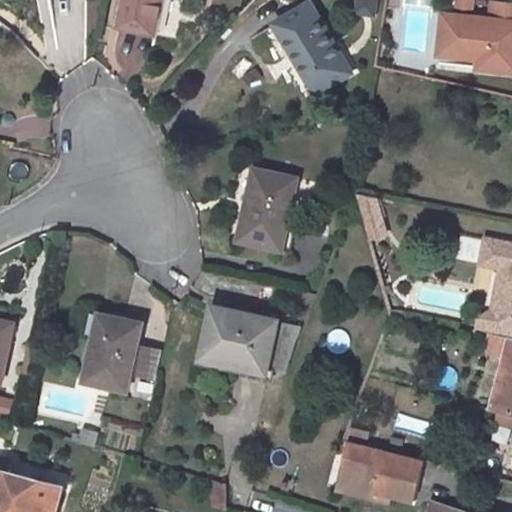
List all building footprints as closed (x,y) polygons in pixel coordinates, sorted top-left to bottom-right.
[(124,0),(120,21),(157,30),(164,0),(124,0)] [(357,0),(357,13),(376,14),(376,0),(357,0)] [(511,72),(511,1),(500,0),(494,0),(492,20),(447,13),(441,54),(480,59),(479,68),(511,72)] [(312,2),(270,26),(313,99),(355,74),(312,2)] [(115,50),(128,74),(147,63),(135,39),(115,50)] [(303,174),(263,163),(246,232),(287,244),(303,174)] [(366,237),(382,236),(379,196),(363,198),(366,237)] [(511,245),(489,241),(484,264),(504,268),(496,313),(511,316),(511,245)] [(284,318),(222,302),(208,353),(271,370),(284,318)] [(126,389),(131,370),(139,338),(144,316),(101,304),(83,378),(126,389)] [(0,377),(12,322),(0,319),(0,377)] [(511,336),(508,336),(490,404),(511,410),(511,336)] [(139,338),(131,370),(151,376),(159,344),(139,338)] [(0,414),(10,416),(14,398),(0,394),(0,414)] [(91,442),(95,430),(81,426),(79,431),(73,429),(71,436),(91,442)] [(352,442),(343,483),(383,493),(417,501),(427,460),(352,442)] [(511,453),(507,452),(501,474),(511,476),(511,453)] [(59,511),(66,490),(14,473),(18,460),(1,454),(0,458),(0,511),(59,511)] [(383,493),(343,483),(341,490),(381,499),(383,493)] [(479,511),(434,499),(430,511),(479,511)]
